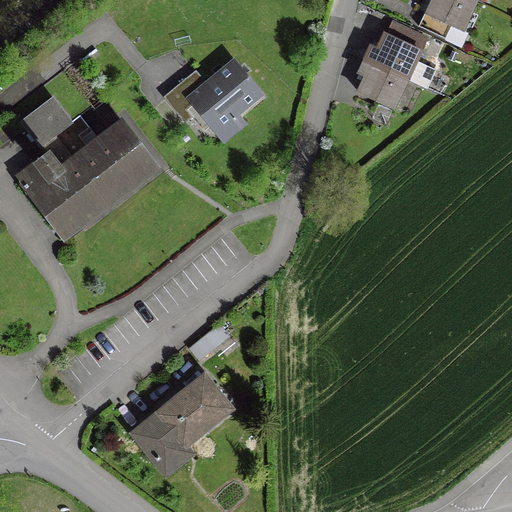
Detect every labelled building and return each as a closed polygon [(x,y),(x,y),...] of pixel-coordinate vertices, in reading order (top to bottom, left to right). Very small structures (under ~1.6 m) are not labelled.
[(431,0),(429,6),(417,27),(444,40),(450,27),(460,31),(474,0),(431,0)] [(391,109),(405,80),(425,89),(433,71),(413,62),(424,41),(406,32),(400,44),(383,35),(380,43),(376,51),(370,47),(357,74),(363,77),(360,85),(356,93),(391,109)] [(214,133),(260,96),(232,62),(204,86),(197,91),(188,79),(165,99),(184,122),(196,111),(214,133)] [(31,138),(38,147),(72,121),(55,100),(36,114),(36,113),(21,124),(31,138)] [(88,129),(78,116),(72,121),(38,147),(45,156),(34,164),(42,174),(34,180),(26,186),(25,184),(21,187),(61,238),(154,167),(121,123),(97,141),(87,149),(78,136),(88,129)] [(188,349),(197,361),(227,337),(218,325),(188,349)] [(203,377),(133,434),(165,472),(187,454),(181,446),(228,408),(203,377)]
